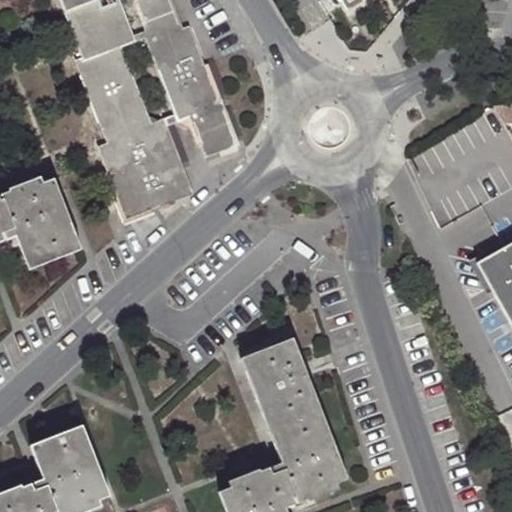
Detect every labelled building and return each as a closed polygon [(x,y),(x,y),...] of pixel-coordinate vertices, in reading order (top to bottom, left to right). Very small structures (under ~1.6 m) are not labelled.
[(57,0),(65,19),(113,0),(57,0)] [(135,41),(118,0),(113,0),(65,19),(81,60),(77,62),(109,145),(147,130),(116,48),(135,41)] [(180,32),(168,0),(136,0),(135,1),(150,44),(147,45),(173,115),(175,114),(176,120),(190,115),(206,156),(236,144),(221,102),(215,104),(187,30),(180,32)] [(163,124),(147,130),(109,145),(101,148),(126,215),(189,192),(163,124)] [(0,239),(7,237),(16,233),(29,269),(80,250),(53,179),(0,199),(0,239)] [(511,241),(475,262),(511,330),(511,241)] [(266,427),(319,408),(303,366),(292,338),(240,357),(266,427)] [(345,478),(319,408),(266,427),(280,465),(261,472),(259,469),(239,476),(242,483),(229,488),(220,491),(227,511),(284,511),(282,507),(291,503),(307,497),(309,501),(325,495),(322,487),(334,482),(345,478)] [(83,503),(96,499),(107,494),(81,427),(31,446),(46,485),(40,488),(34,490),(31,483),(20,487),(19,484),(0,491),(0,493),(2,499),(0,499),(0,511),(54,511),(58,511),(83,511),(86,511),(83,503)] [(242,483),(239,476),(227,481),(229,488),(242,483)] [(337,490),(334,482),(322,487),(325,495),(337,490)] [(99,506),(96,499),(83,503),(86,511),(99,506)]
